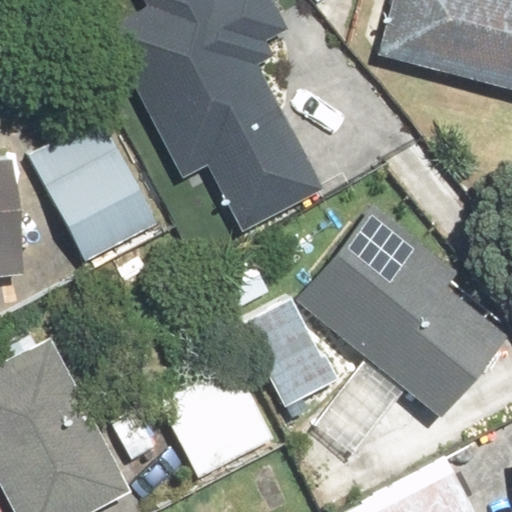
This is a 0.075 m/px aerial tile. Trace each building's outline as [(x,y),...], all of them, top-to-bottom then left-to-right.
[(138,0),(110,14),(186,171),(207,161),(236,222),(326,179),(263,50),(274,45),(266,28),(285,18),(275,0),(138,0)] [(511,0),(386,0),(377,34),(511,72),(511,0)] [(97,115),(29,152),(88,260),(156,223),(97,115)] [(0,156),(0,254),(16,252),(7,156),(0,156)] [(360,205),(291,296),(441,410),(510,319),(360,205)] [(79,511),(131,485),(54,336),(0,364),(0,478),(17,511),(79,511)] [(229,362),(150,400),(191,483),(270,444),(229,362)] [(139,409),(105,425),(126,472),(161,456),(139,409)] [(468,511),(446,467),(359,511),(468,511)]
